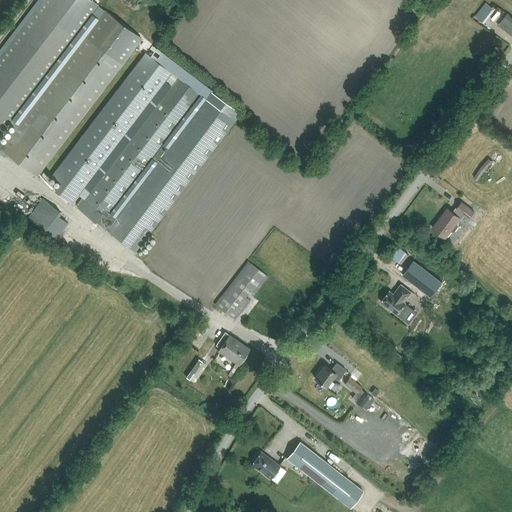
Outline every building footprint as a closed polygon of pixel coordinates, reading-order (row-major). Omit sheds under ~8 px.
[(0,132),(97,4),(91,0),(44,0),(0,58),(0,132)] [(476,15),(475,15),(481,20),(482,19),(492,6),(486,2),(476,15)] [(4,144),(0,140),(0,153),(5,157),(7,154),(36,176),(141,38),(105,11),(4,144)] [(511,35),(511,15),(507,12),(503,18),(505,19),(501,24),(504,26),(503,28),(511,35)] [(171,72),(146,53),(52,175),(61,182),(55,190),(71,202),(171,72)] [(116,218),(109,213),(200,94),(178,77),(78,208),(135,251),(235,121),(206,99),(116,218)] [(474,177),(478,180),(492,161),(488,158),(474,177)] [(43,198),(28,218),(56,239),(68,223),(55,213),(57,209),(43,198)] [(448,208),(433,228),(446,238),(451,231),(452,231),(454,231),(458,226),(458,224),(457,223),(461,219),(460,218),(463,213),(470,218),(475,212),(462,202),(457,208),(458,209),(455,214),(448,208)] [(235,319),(250,300),(246,297),(249,293),(253,296),(268,276),(248,261),(215,304),(235,319)] [(416,262),(405,276),(434,298),(445,283),(416,262)] [(390,291),(381,302),(397,314),(404,318),(412,308),(405,303),(406,303),(404,302),(412,292),(401,284),(394,294),(390,291)] [(222,336),(216,345),(220,348),(218,350),(239,364),(250,349),(225,332),(222,336)] [(199,359),(186,377),(189,380),(195,371),(202,361),(199,359)] [(346,371),(336,364),(331,371),(324,365),(315,378),(327,387),(334,378),(338,381),(346,371)] [(357,394),(362,387),(349,378),(344,385),(357,394)] [(364,392),(356,402),(363,407),(371,397),(364,392)] [(363,491),(300,441),(287,457),(350,507),(363,491)] [(272,479),(281,466),(262,452),(252,465),(272,479)]
